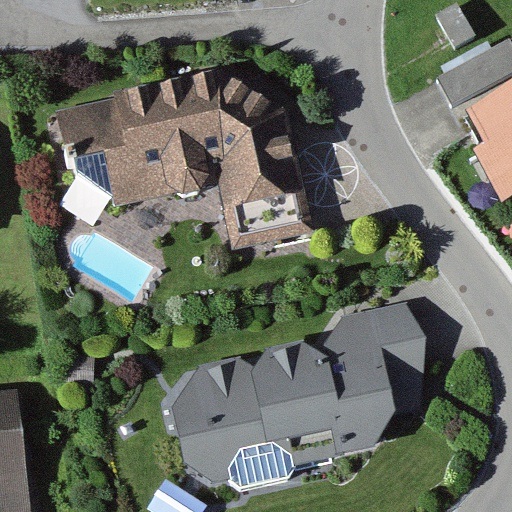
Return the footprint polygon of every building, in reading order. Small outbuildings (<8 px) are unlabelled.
[(437,83),(452,109),(511,77),(511,48),(510,44),(437,83)] [(76,180),(114,204),(172,192),(184,199),(198,197),(206,184),(225,180),(240,244),(302,230),(280,122),(220,85),(122,106),(123,111),(64,123),(76,180)] [(511,99),(476,118),(493,151),(505,154),(511,167),(511,99)] [(239,370),(203,377),(192,396),(198,429),(187,446),(191,466),(214,482),(230,479),(231,486),(242,493),(288,482),(294,472),(293,464),(370,448),(390,420),(389,413),(407,409),(405,397),(387,400),(382,379),(420,371),(408,314),(347,328),(320,368),(302,355),(270,363),(258,381),(239,370)] [(26,511),(16,403),(0,404),(0,511),(26,511)]
